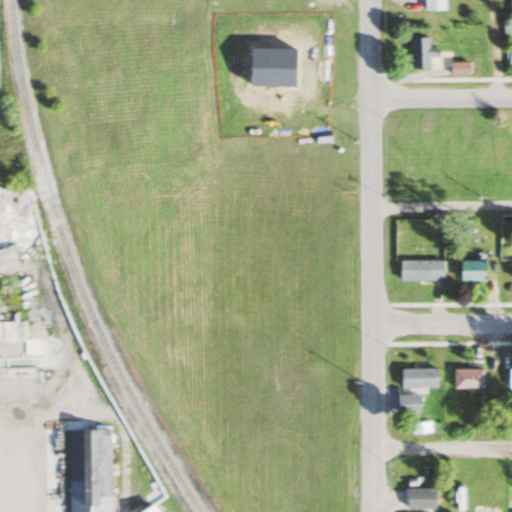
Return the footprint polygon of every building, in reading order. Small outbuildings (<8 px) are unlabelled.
[(423,0),(424,10),(443,10),(442,0),(423,0)] [(410,38),(410,70),(427,70),(427,56),(434,56),(434,47),(427,47),(427,38),(410,38)] [(450,63),(450,75),(468,75),(468,63),(450,63)] [(442,281),(442,259),(398,259),(398,281),(442,281)] [(484,280),(484,259),(459,259),(459,280),(484,280)] [(4,275),(10,290),(1,293),(4,301),(8,300),(11,308),(32,300),(21,269),(4,275)] [(435,368),(399,368),(399,387),(435,387),(435,368)] [(481,368),(453,368),(453,388),(481,388),(481,368)] [(398,413),(417,413),(417,393),(398,393),(398,413)] [(109,511),(109,429),(68,429),(67,511),(158,511),(154,505),(149,505),(137,511),(109,511)] [(434,511),(434,488),(405,488),(405,511),(434,511)]
